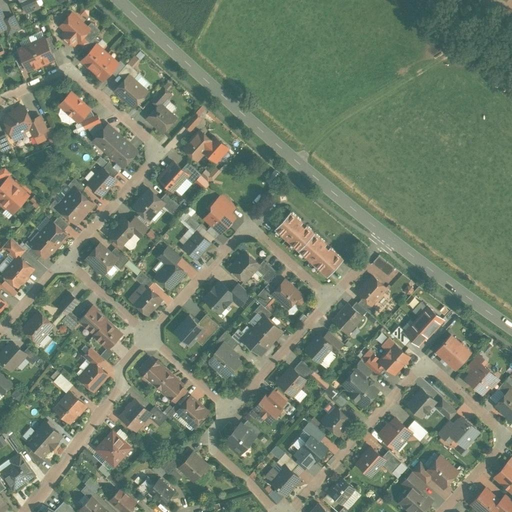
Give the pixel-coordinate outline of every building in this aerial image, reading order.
[(21,0),(22,0),(21,2),(26,12),(35,7),(35,8),(40,5),(36,0),(21,0)] [(0,8),(0,30),(5,28),(8,26),(5,20),(0,8)] [(87,27),(72,13),(62,25),(67,30),(64,34),(66,36),(64,39),(70,43),(72,41),(74,44),(78,40),(79,41),(83,36),(90,29),(87,27)] [(15,15),(5,20),(8,26),(5,28),(9,35),(21,29),(15,15)] [(90,29),(83,36),(89,42),(84,47),(85,48),(95,36),(101,30),(91,22),(87,27),(90,29)] [(508,33),(504,30),(500,33),(500,37),(503,40),(504,39),(505,42),(508,40),(507,38),(508,38),(508,33)] [(58,50),(52,35),(46,38),(52,53),(58,50)] [(95,36),(85,48),(90,52),(95,46),(96,46),(97,45),(100,41),(95,36)] [(46,38),(32,44),(41,64),(55,58),(46,38)] [(32,44),(19,50),(26,64),(28,69),(41,64),(32,44)] [(90,52),(83,60),(93,69),(108,54),(97,45),(96,46),(95,46),(90,52)] [(26,64),(19,50),(13,52),(20,67),(26,64)] [(118,63),(108,54),(93,69),(104,79),(111,71),(117,65),(116,65),(118,63)] [(511,69),(511,65),(502,58),(498,64),(510,72),(511,69)] [(118,63),(116,65),(117,65),(111,71),(116,76),(119,73),(126,65),(121,60),(118,63)] [(126,65),(119,73),(126,79),(129,75),(134,79),(140,73),(128,62),(126,65)] [(134,79),(129,75),(126,79),(116,90),(134,106),(147,91),(134,79)] [(171,93),(163,86),(151,99),(158,105),(161,103),(162,104),(171,93)] [(90,108),(72,91),(60,105),(79,121),(82,118),(90,109),(90,108)] [(162,104),(161,103),(158,105),(147,117),(164,132),(170,125),(172,125),(176,120),(176,118),(177,117),(162,104)] [(40,116),(31,120),(25,106),(4,116),(12,133),(22,128),(23,131),(31,127),(35,135),(46,130),(40,116)] [(90,109),(82,118),(84,120),(96,115),(94,113),(92,112),(90,110),(90,109)] [(196,113),(185,125),(191,130),(202,118),(196,113)] [(84,120),(83,121),(87,128),(101,121),(97,114),(84,120)] [(108,124),(95,139),(109,151),(110,151),(121,138),(122,139),(123,137),(108,124)] [(201,130),(197,133),(196,133),(191,139),(191,141),(185,148),(192,154),(192,156),(195,158),(197,158),(198,160),(206,151),(206,149),(213,141),(201,130)] [(6,134),(0,136),(0,142),(0,144),(0,143),(0,150),(1,153),(12,147),(6,134)] [(122,139),(121,138),(110,151),(109,151),(108,152),(124,166),(136,152),(122,139)] [(174,161),(159,177),(173,190),(186,177),(188,174),(182,168),(174,161)] [(109,162),(104,168),(114,177),(119,172),(109,162)] [(202,174),(188,162),(182,168),(188,174),(186,177),(193,183),(202,174)] [(6,167),(0,169),(0,178),(12,173),(6,167)] [(104,168),(103,167),(89,183),(102,194),(116,179),(114,177),(104,168)] [(21,189),(11,180),(4,188),(2,186),(0,188),(0,199),(1,200),(1,201),(1,203),(5,207),(8,207),(13,211),(27,196),(20,190),(21,189)] [(67,197),(85,214),(94,204),(76,187),(67,197)] [(149,188),(134,205),(149,219),(163,204),(165,202),(161,198),(149,188)] [(179,204),(166,192),(161,198),(165,202),(163,204),(172,213),(179,204)] [(237,205),(223,193),(216,201),(221,205),(221,204),(230,212),(237,205)] [(76,223),(85,214),(67,197),(60,204),(58,206),(64,212),(76,223)] [(60,204),(55,199),(49,206),(59,215),(60,216),(64,212),(58,206),(60,204)] [(221,205),(217,209),(212,210),(206,217),(222,232),(235,217),(230,212),(221,204),(221,205)] [(326,241),(291,210),(275,228),(309,259),(326,241)] [(149,227),(135,214),(129,221),(138,228),(135,231),(141,236),(149,227)] [(60,216),(59,215),(54,221),(64,230),(69,224),(60,216)] [(129,221),(124,216),(109,233),(123,245),(124,243),(126,243),(130,239),(130,237),(135,231),(138,228),(129,221)] [(54,221),(53,220),(42,232),(37,227),(58,246),(57,245),(67,233),(64,230),(54,221)] [(58,246),(37,227),(42,232),(32,243),(33,245),(43,253),(46,257),(57,245),(58,246)] [(197,230),(183,246),(197,259),(211,243),(197,230)] [(23,247),(11,236),(3,245),(15,256),(23,247)] [(345,258),(326,241),(309,259),(329,276),(345,258)] [(100,243),(87,258),(96,265),(96,267),(99,271),(102,271),(104,273),(114,263),(117,259),(112,254),(100,243)] [(43,253),(33,245),(27,251),(37,259),(43,253)] [(169,246),(159,257),(168,264),(171,259),(175,263),(181,256),(169,246)] [(129,259),(118,248),(112,254),(117,259),(114,263),(121,269),(129,259)] [(260,264),(246,251),(231,267),(245,280),(255,270),(260,264)] [(34,268),(19,255),(7,268),(13,274),(10,278),(19,286),(22,282),(23,282),(28,276),(28,275),(34,268)] [(168,264),(157,275),(170,288),(180,277),(181,277),(185,272),(175,263),(171,259),(168,264)] [(271,266),(266,262),(262,267),(267,271),(271,266)] [(262,267),(260,264),(255,270),(262,277),(267,271),(262,267)] [(267,271),(262,277),(269,283),(278,272),(271,266),(267,271)] [(154,281),(142,271),(136,278),(146,287),(147,285),(149,287),(154,281)] [(373,275),(358,292),(364,297),(372,304),(377,298),(379,300),(384,295),(382,293),(387,287),(373,275)] [(276,289),(273,293),(275,295),(289,307),(295,301),(297,302),(301,302),(304,299),(304,295),(285,279),(276,289)] [(231,291),(220,280),(204,297),(220,312),(233,298),(236,295),(231,291)] [(251,293),(239,283),(231,291),(236,295),(233,298),(241,305),(251,293)] [(276,289),(269,283),(255,297),(263,305),(269,298),(271,300),(275,295),(273,293),(276,289)] [(146,287),(143,290),(144,291),(134,301),(141,307),(141,309),(144,312),(146,312),(148,314),(162,298),(149,287),(147,285),(146,287)] [(71,292),(59,305),(68,314),(71,310),(80,300),(71,292)] [(372,304),(364,297),(359,302),(367,310),(371,314),(377,308),(372,304)] [(359,302),(357,301),(352,306),(363,315),(367,310),(359,302)] [(272,313),(261,303),(255,310),(263,317),(265,314),(268,317),(272,313)] [(352,306),(349,303),(334,320),(348,333),(364,316),(363,315),(352,306)] [(97,309),(93,306),(88,312),(87,312),(81,319),(80,319),(81,320),(95,332),(95,333),(107,320),(108,319),(97,309)] [(81,319),(71,310),(68,314),(62,320),(73,329),(81,320),(80,319),(81,319)] [(53,324),(39,311),(24,328),(38,341),(38,340),(39,340),(38,340),(46,332),(50,327),(53,324)] [(268,317),(265,314),(263,317),(255,326),(271,340),(271,341),(272,342),(282,330),(268,317)] [(442,314),(433,324),(435,327),(434,328),(442,335),(452,323),(442,314)] [(175,331),(190,344),(204,328),(189,315),(175,331)] [(433,324),(422,315),(407,332),(419,343),(425,337),(426,337),(434,328),(435,327),(433,324)] [(107,320),(95,333),(95,332),(94,334),(108,346),(109,347),(110,347),(116,340),(116,339),(121,333),(117,330),(118,329),(107,320)] [(271,340),(255,326),(246,335),(243,338),(247,341),(260,353),(271,341),(271,340)] [(46,332),(38,340),(39,340),(38,340),(44,345),(52,337),(49,334),(53,330),(50,327),(46,332)] [(246,335),(239,328),(232,336),(239,342),(243,346),(247,341),(243,338),(246,335)] [(232,336),(226,330),(217,340),(223,344),(225,342),(233,350),(239,342),(232,336)] [(343,343),(330,331),(324,337),(334,346),(331,349),(334,353),(343,343)] [(324,337),(320,334),(307,349),(320,361),(331,349),(334,346),(324,337)] [(451,334),(436,350),(456,368),(472,350),(462,341),(461,342),(457,338),(456,339),(451,334)] [(24,351),(13,341),(0,354),(0,357),(12,368),(24,356),(26,353),(24,351)] [(223,344),(218,350),(216,350),(216,353),(211,359),(212,362),(218,369),(222,368),(223,367),(229,373),(233,368),(233,365),(234,365),(237,364),(240,361),(234,355),(236,353),(233,350),(225,342),(223,344)] [(41,354),(30,344),(24,351),(26,353),(24,356),(33,364),(41,354)] [(396,344),(381,360),(395,372),(397,370),(397,368),(401,363),(408,363),(408,358),(409,356),(396,344)] [(92,346),(84,355),(92,363),(94,361),(98,364),(104,357),(101,355),(92,346)] [(109,347),(108,346),(101,355),(104,357),(106,360),(114,351),(110,347),(109,347)] [(486,361),(478,353),(473,359),(479,364),(481,362),(483,364),(486,361)] [(374,354),(366,363),(373,369),(377,373),(383,367),(375,360),(378,357),(374,354)] [(158,363),(151,356),(140,368),(153,380),(152,381),(158,387),(170,373),(164,368),(166,367),(160,362),(158,363)] [(315,370),(302,359),(294,368),(307,379),(315,370)] [(366,363),(362,359),(353,369),(361,376),(362,375),(365,378),(373,369),(366,363)] [(479,364),(473,359),(465,368),(471,373),(479,364)] [(98,364),(94,361),(92,363),(80,377),(94,389),(108,373),(98,364)] [(483,364),(481,362),(479,364),(471,373),(467,378),(471,382),(473,381),(476,384),(476,386),(483,392),(490,384),(488,382),(495,375),(483,364)] [(294,368),(292,366),(289,369),(289,371),(287,373),(286,373),(278,381),(293,394),(295,394),(300,389),(300,387),(307,379),(294,368)] [(13,382),(1,371),(0,372),(0,382),(2,384),(0,386),(0,387),(4,391),(13,382)] [(74,384),(61,372),(54,380),(67,391),(74,384)] [(175,378),(170,373),(158,387),(164,392),(165,390),(177,402),(178,401),(188,390),(181,383),(182,382),(176,376),(175,378)] [(511,375),(510,374),(498,387),(506,394),(510,390),(511,388),(511,375)] [(371,381),(369,381),(365,378),(362,375),(361,376),(349,388),(354,392),(357,392),(359,394),(359,397),(360,398),(357,401),(364,407),(379,390),(373,385),(373,383),(371,381)] [(288,400),(274,388),(268,395),(282,407),(288,400)] [(436,401),(423,389),(409,404),(413,408),(413,410),(416,412),(418,412),(422,416),(436,401)] [(506,394),(496,404),(511,418),(511,391),(510,390),(506,394)] [(71,391),(56,408),(70,421),(72,418),(74,418),(77,414),(77,413),(85,404),(71,391)] [(348,401),(338,391),(332,397),(343,407),(348,401)] [(268,395),(267,394),(255,408),(270,421),(282,408),(282,407),(268,395)] [(183,405),(178,411),(189,421),(187,424),(192,429),(196,425),(209,411),(192,395),(183,405)] [(457,411),(443,398),(436,405),(450,418),(457,411)] [(137,399),(122,416),(136,428),(149,415),(151,412),(150,411),(137,399)] [(177,402),(166,414),(168,416),(171,418),(178,411),(183,405),(178,401),(177,402)] [(166,414),(156,404),(150,411),(151,412),(149,415),(160,425),(168,416),(166,414)] [(350,418),(337,407),(332,413),(330,411),(322,420),(339,434),(343,430),(341,428),(350,418)] [(408,427),(397,417),(381,434),(397,449),(412,433),(421,441),(429,432),(415,420),(408,427)] [(262,430),(248,418),(243,424),(256,435),(255,436),(256,437),(262,430)] [(464,418),(458,425),(457,425),(450,432),(450,433),(451,433),(464,445),(478,430),(464,418)] [(62,435),(46,421),(28,440),(44,454),(50,448),(51,449),(58,442),(57,441),(62,435)] [(317,426),(311,421),(304,428),(310,434),(317,426)] [(241,422),(230,435),(230,444),(239,451),(246,443),(249,443),(255,436),(256,435),(243,424),(241,422)] [(450,432),(444,426),(438,432),(446,439),(451,433),(450,433),(450,432)] [(131,447),(113,430),(105,439),(123,455),(131,447)] [(25,448),(14,432),(8,437),(19,452),(25,448)] [(327,448),(312,434),(300,448),(315,461),(327,448)] [(123,455),(105,439),(97,448),(115,464),(123,455)] [(383,456),(371,446),(362,455),(363,456),(357,463),(371,475),(372,474),(371,473),(378,465),(379,466),(382,463),(386,459),(383,456)] [(45,459),(33,448),(29,453),(38,466),(45,459)] [(402,461),(389,449),(383,456),(386,459),(382,463),(393,472),(402,461)] [(209,466),(194,452),(190,456),(188,456),(186,459),(186,460),(180,466),(194,479),(200,473),(201,474),(209,466)] [(297,462),(286,452),(277,461),(284,467),(286,465),(291,469),(297,462)] [(21,454),(12,460),(15,464),(3,472),(14,488),(25,480),(34,473),(21,454)] [(176,455),(164,468),(167,471),(169,473),(182,460),(176,455)] [(429,468),(426,471),(431,475),(444,487),(458,471),(440,455),(429,468)] [(421,460),(412,470),(413,471),(425,482),(431,475),(426,471),(429,468),(421,460)] [(511,463),(510,461),(509,461),(503,467),(504,468),(497,477),(505,485),(505,487),(508,487),(511,490),(511,463)] [(164,468),(158,462),(153,468),(162,476),(167,471),(164,468)] [(291,469),(286,465),(284,467),(272,481),(286,494),(294,485),(293,484),(300,477),(291,469)] [(134,492),(111,471),(106,477),(114,484),(120,489),(121,487),(131,496),(134,492)] [(425,482),(413,471),(403,483),(411,490),(415,485),(421,490),(427,483),(425,482)] [(148,476),(137,487),(145,494),(150,490),(164,503),(174,491),(160,478),(155,482),(148,476)] [(342,477),(330,491),(343,503),(348,498),(349,498),(352,494),(352,493),(355,489),(342,477)] [(87,484),(81,490),(89,497),(92,495),(95,492),(87,484)] [(411,490),(401,501),(412,511),(421,511),(432,500),(426,494),(425,494),(421,490),(415,485),(411,490)] [(120,489),(110,499),(117,506),(118,505),(124,511),(126,511),(137,501),(131,496),(121,487),(120,489)] [(511,510),(501,501),(486,488),(482,493),(480,493),(478,495),(478,497),(472,503),(481,511),(492,511),(495,509),(498,511),(511,511),(511,510)] [(511,498),(507,494),(501,501),(511,510),(511,498)] [(89,497),(80,508),(83,511),(103,511),(106,509),(92,495),(89,497)] [(76,511),(78,511),(65,499),(54,511),(56,511),(76,511)] [(330,511),(320,503),(311,511),(330,511)]
